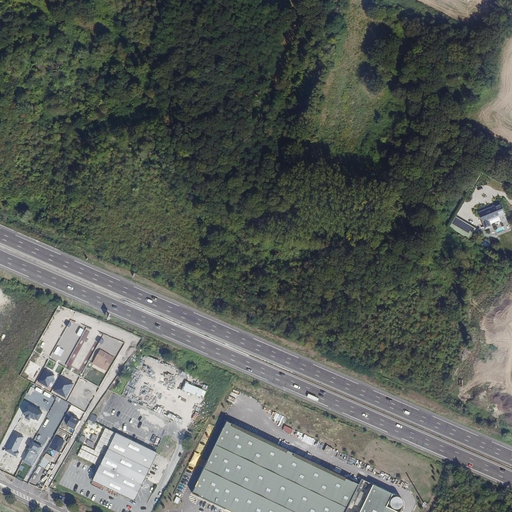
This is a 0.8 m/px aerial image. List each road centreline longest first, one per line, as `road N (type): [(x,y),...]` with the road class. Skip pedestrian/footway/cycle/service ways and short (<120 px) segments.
road 1 (track): [(175,0),(211,81),(265,138),(443,214),(457,243),(457,315),(486,419)]
road 2 (motorway): [(511,456),(0,234)]
road 3 (motorway): [(0,257),(511,478)]
road 4 (unknown): [(189,511),(201,460),(235,413),(402,492),(408,511)]
